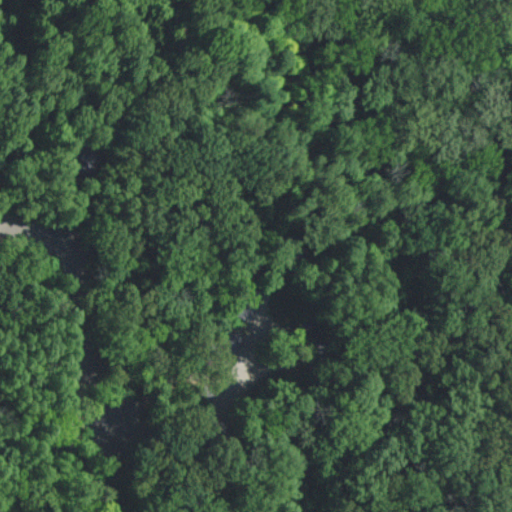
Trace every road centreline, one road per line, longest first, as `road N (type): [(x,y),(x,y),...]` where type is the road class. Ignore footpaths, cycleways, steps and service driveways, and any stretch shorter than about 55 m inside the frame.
road 1 (residential): [(76,511),(72,298),(61,246),(0,232)]
road 2 (residential): [(108,511),(232,384),(285,269)]
